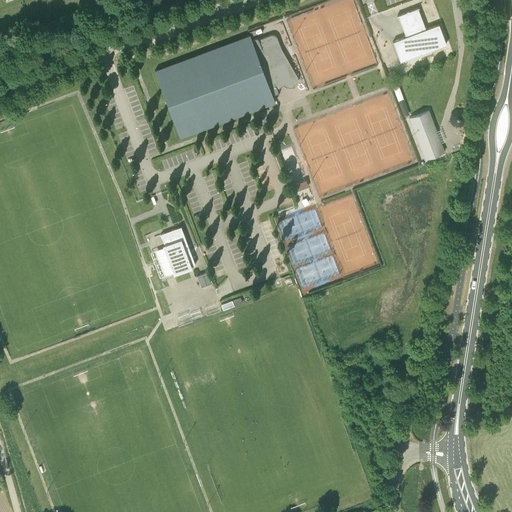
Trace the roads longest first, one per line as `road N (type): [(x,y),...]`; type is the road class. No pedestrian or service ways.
road 1 (tertiary): [(457,414),(511,67)]
road 2 (unclassified): [(61,67),(242,0)]
